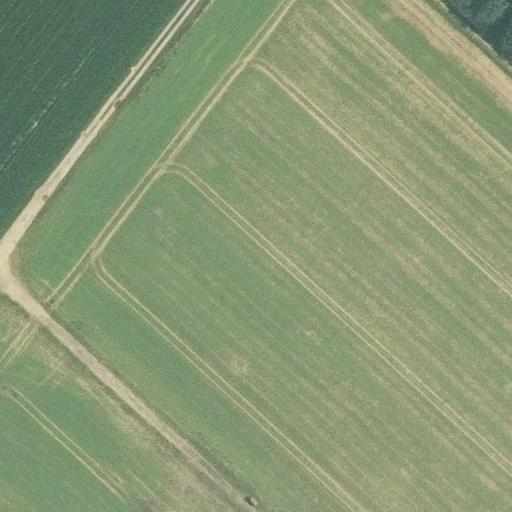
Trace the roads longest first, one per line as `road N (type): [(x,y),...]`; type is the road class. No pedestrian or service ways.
road 1 (track): [(252,511),(0,281)]
road 2 (track): [(0,256),(195,0)]
